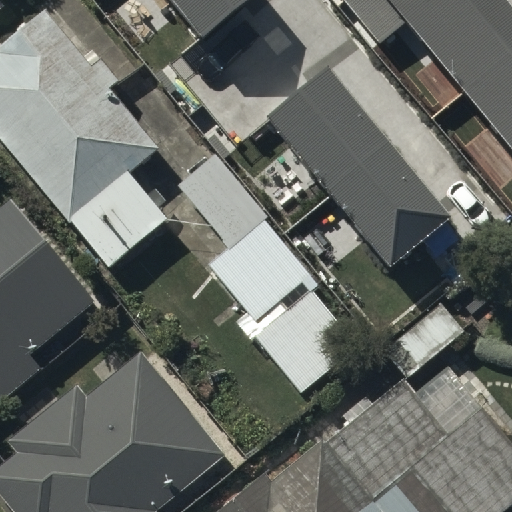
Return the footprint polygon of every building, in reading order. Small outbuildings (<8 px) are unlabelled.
[(354,80),(290,0),(121,0),(134,16),(127,22),(162,66),(171,59),(203,98),(257,55),(270,71),(283,60),(293,72),(280,83),(307,117),(354,80)] [(43,22),(0,58),(0,151),(110,281),(171,230),(131,183),(159,160),(111,104),(121,96),(96,67),(88,75),(43,22)] [(215,161),(178,191),(265,297),(261,301),(288,334),(325,304),(308,284),(312,281),(215,161)] [(91,311),(8,209),(0,215),(0,405),(41,373),(31,360),(91,311)] [(395,327),(475,255),(445,222),(366,294),(395,327)] [(441,309),(383,355),(408,387),(466,341),(441,309)] [(172,511),(230,465),(143,358),(87,403),(80,394),(9,452),(14,458),(0,470),(0,505),(5,511),(172,511)] [(511,511),(511,448),(446,369),(410,398),(403,389),(321,457),(318,453),(268,494),(263,488),(233,511),(511,511)]
